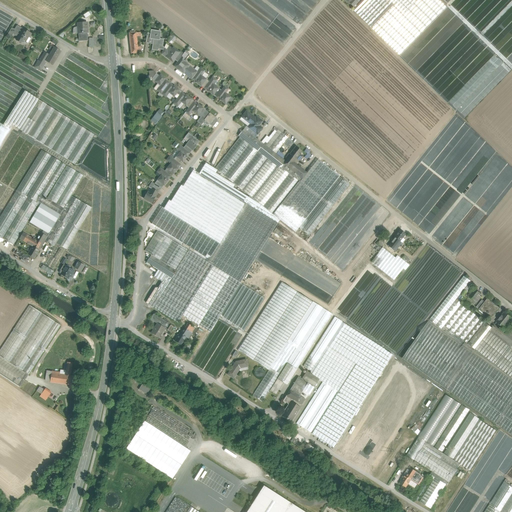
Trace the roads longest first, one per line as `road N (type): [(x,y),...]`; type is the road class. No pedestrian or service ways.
road 1 (unclassified): [(126,325),(425,511)]
road 2 (secondary): [(114,68),(113,315)]
road 3 (residential): [(126,325),(144,223),(228,117)]
road 4 (secondary): [(113,315),(70,511)]
road 5 (residential): [(228,117),(327,0)]
road 6 (residential): [(113,58),(162,63),(228,117)]
road 7 (unclassified): [(113,315),(0,250)]
